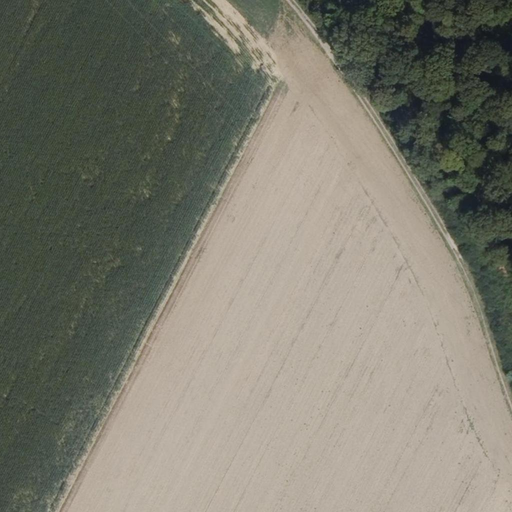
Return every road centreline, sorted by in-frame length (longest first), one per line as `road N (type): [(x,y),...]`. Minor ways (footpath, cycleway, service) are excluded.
road 1 (track): [(511,402),(461,261),(339,59),(291,0)]
road 2 (track): [(511,29),(462,44),(339,59)]
